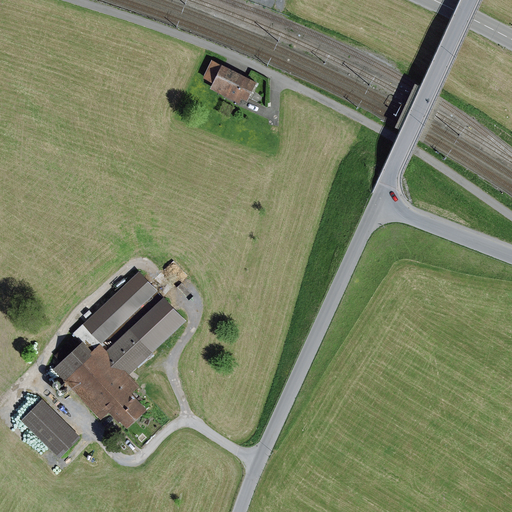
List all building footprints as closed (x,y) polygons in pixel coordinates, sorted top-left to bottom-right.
[(257,84),(211,61),(202,79),(212,84),(210,90),(239,104),(241,100),(247,103),(257,84)] [(157,291),(139,272),(82,326),(101,345),(157,291)] [(163,298),(130,331),(151,354),(186,322),(163,298)] [(61,363),(52,371),(100,422),(108,415),(118,425),(119,424),(126,431),(147,411),(131,395),(139,387),(128,375),(151,354),(130,331),(107,352),(101,345),(91,354),(75,337),(54,356),(61,363)] [(78,438),(41,400),(22,419),(59,456),(78,438)]
